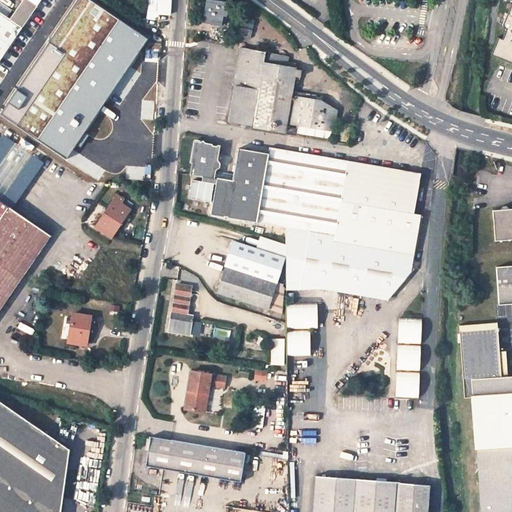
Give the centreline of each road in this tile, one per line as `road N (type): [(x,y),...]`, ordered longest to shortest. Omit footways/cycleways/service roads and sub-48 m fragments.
road 1 (unclassified): [(180,0),(163,201),(107,511)]
road 2 (tertiary): [(268,0),(401,101),(456,131),(511,144)]
road 3 (unknown): [(170,115),(366,151),(381,152),(395,132)]
road 4 (unknown): [(0,315),(53,233),(29,183)]
road 5 (unknown): [(129,386),(15,361),(0,346)]
road 6 (residential): [(71,0),(0,104)]
